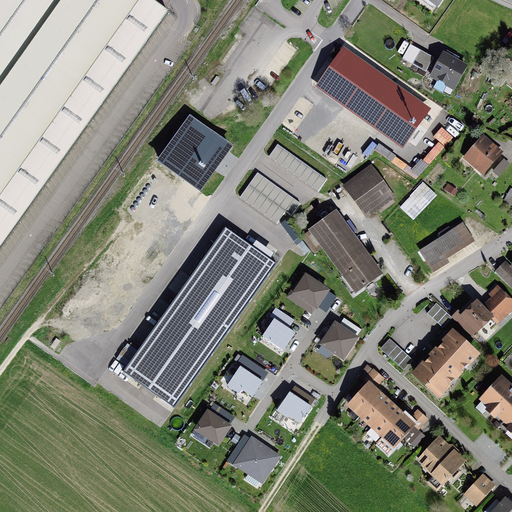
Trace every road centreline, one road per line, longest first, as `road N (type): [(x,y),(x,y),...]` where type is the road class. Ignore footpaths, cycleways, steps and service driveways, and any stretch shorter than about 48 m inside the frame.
road 1 (unclassified): [(87,377),(358,0)]
road 2 (residential): [(337,395),(396,312),(511,234)]
